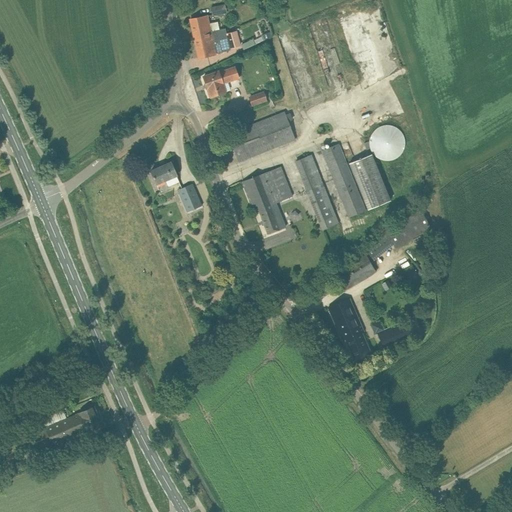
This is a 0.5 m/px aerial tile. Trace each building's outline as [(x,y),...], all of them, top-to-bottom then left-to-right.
[(226,12),(225,5),(211,7),(212,15),(226,12)] [(227,37),(226,33),(225,28),(219,30),(217,22),(209,23),(208,16),(190,19),(195,40),(199,39),(199,37),(206,36),(206,38),(212,37),(213,40),(217,40),(227,37)] [(241,46),(236,30),(226,33),(227,37),(230,48),(241,46)] [(230,48),(227,37),(217,40),(213,40),(212,37),(206,38),(206,36),(199,37),(199,39),(195,40),(199,58),(216,54),(215,52),(230,48)] [(219,71),(213,73),(203,77),(210,97),(225,92),(223,84),(239,78),(235,67),(219,72),(219,71)] [(252,105),(267,100),(263,91),(248,96),(252,105)] [(228,134),(239,161),(252,156),(295,139),(288,120),(292,119),(290,113),(285,114),(285,112),(228,134)] [(404,147),(405,143),(404,139),(403,134),(400,130),(396,127),(391,125),(386,125),(382,126),(378,127),(375,130),(372,133),(370,138),(369,143),(370,148),(372,152),(375,156),(378,158),(382,160),(386,161),(391,160),(396,158),(400,155),(403,151),(404,147)] [(338,144),(322,150),(349,217),(365,210),(338,144)] [(368,209),(391,200),(371,154),(349,163),(368,209)] [(323,230),(339,224),(311,155),(296,161),(323,230)] [(179,181),(171,162),(150,171),(156,184),(166,180),(168,185),(179,181)] [(293,196),(281,166),(242,181),(253,212),(259,209),(268,234),(286,227),(276,202),(293,196)] [(192,184),(183,188),(177,190),(187,212),(202,206),(192,184)] [(420,210),(385,231),(395,248),(430,227),(420,210)] [(364,252),(340,266),(332,271),(343,291),(376,271),(364,252)] [(412,265),(402,271),(405,276),(415,270),(412,265)] [(328,308),(342,341),(345,339),(354,360),(370,352),(362,332),(363,332),(349,298),(328,308)] [(415,318),(387,330),(378,334),(384,349),(421,333),(415,318)] [(85,410),(45,427),(52,445),(102,425),(94,406),(85,410)] [(63,410),(42,418),(45,426),(66,417),(63,410)] [(45,427),(26,435),(34,453),(52,445),(45,427)]
